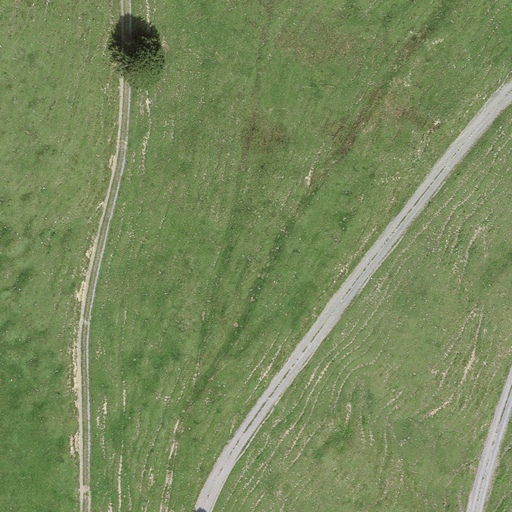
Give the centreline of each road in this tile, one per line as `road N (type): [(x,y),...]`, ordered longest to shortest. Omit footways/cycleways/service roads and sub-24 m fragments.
road 1 (track): [(193,511),(242,421),(511,91)]
road 2 (track): [(113,0),(115,99),(75,301),(72,511)]
road 3 (track): [(474,511),(511,388)]
